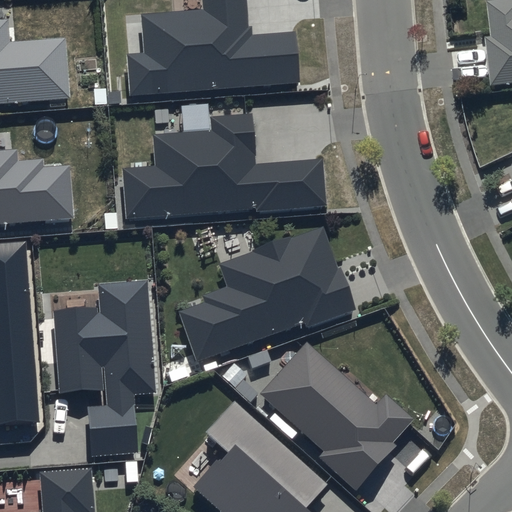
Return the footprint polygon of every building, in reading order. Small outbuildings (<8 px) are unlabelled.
[(246,0),(202,0),(204,18),(140,23),(143,61),(125,63),(128,104),(301,91),(298,40),(253,43),(253,35),(249,35),(246,0)] [(511,0),(487,0),(491,31),(485,32),(492,83),(511,80),(511,0)] [(0,111),(71,106),(66,45),(10,49),(8,26),(0,27),(0,111)] [(211,138),(153,143),(156,174),(122,177),(126,227),(255,217),(255,221),(329,215),(325,167),(257,172),(253,122),(210,125),(211,138)] [(0,231),(74,226),(70,174),(45,175),(44,166),(19,168),(18,157),(0,157),(0,231)] [(324,236),(218,273),(226,295),(203,303),(205,310),(180,319),(197,368),(305,330),(307,336),(357,319),(342,277),(339,278),(324,236)] [(24,252),(0,254),(0,433),(39,430),(24,252)] [(100,316),(54,320),(61,400),(108,396),(110,414),(88,415),(92,466),(140,462),(135,404),(158,402),(148,289),(98,293),(100,316)] [(376,413),(306,350),(260,403),(324,460),(319,466),(357,499),(397,455),(394,452),(415,428),(386,403),(376,413)] [(311,511),(328,495),(235,410),(204,444),(227,466),(220,474),(216,471),(193,497),(209,511),(311,511)] [(92,511),(90,481),(44,485),(45,511),(92,511)]
